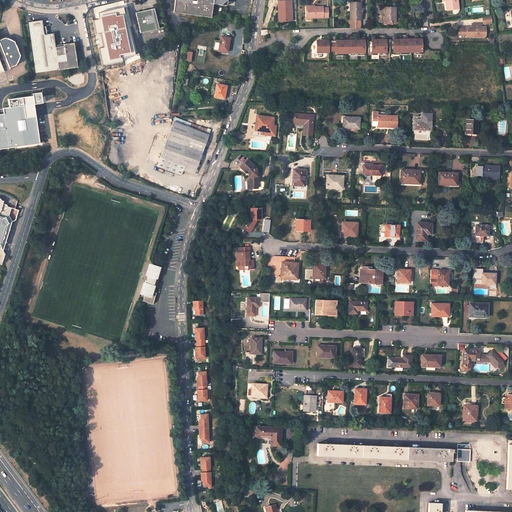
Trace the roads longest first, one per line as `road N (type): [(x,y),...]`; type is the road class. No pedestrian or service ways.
road 1 (residential): [(0,304),(52,158),(78,155),(125,184),(199,210)]
road 2 (residential): [(191,511),(181,277),(199,210)]
road 3 (residential): [(511,499),(447,492),(439,466),(299,460),(293,489)]
road 4 (residential): [(511,247),(272,243)]
road 5 (residential): [(511,339),(276,331)]
road 6 (residential): [(511,385),(287,375)]
road 7 (unknown): [(316,461),(317,430),(503,439)]
road 8 (residential): [(253,46),(279,35),(295,46),(311,32),(419,31),(433,39)]
road 9 (residential): [(511,155),(328,149)]
road 10 (residential): [(199,210),(253,46)]
road 11 (residential): [(55,84),(73,94),(92,82),(77,6)]
